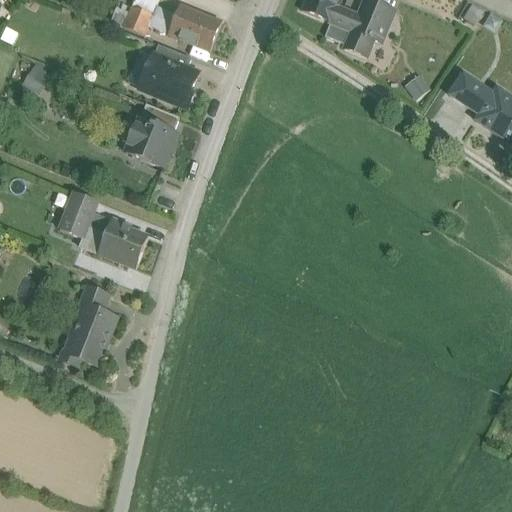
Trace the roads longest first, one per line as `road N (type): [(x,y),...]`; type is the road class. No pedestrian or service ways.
road 1 (track): [(154,511),(209,255),(263,168),(313,127),(353,116),(395,126),(491,201),(511,268)]
road 2 (residential): [(137,436),(202,187),(274,0)]
road 3 (track): [(499,391),(436,511)]
